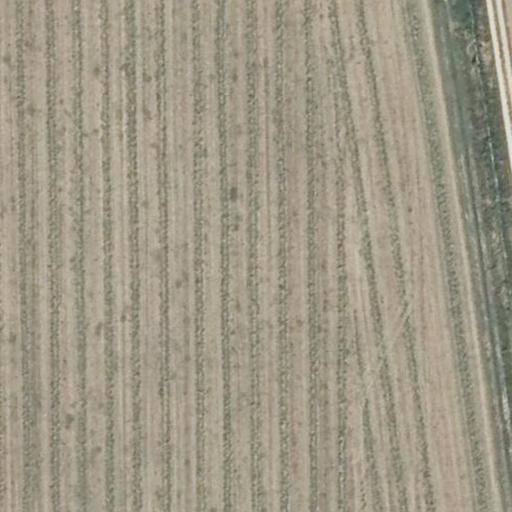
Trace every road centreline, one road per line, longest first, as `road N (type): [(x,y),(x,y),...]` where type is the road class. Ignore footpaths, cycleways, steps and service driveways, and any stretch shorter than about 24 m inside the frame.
road 1 (track): [(442,0),(511,480)]
road 2 (track): [(511,130),(492,0)]
